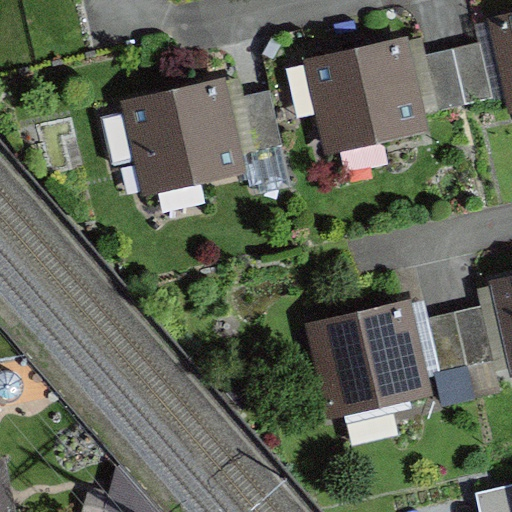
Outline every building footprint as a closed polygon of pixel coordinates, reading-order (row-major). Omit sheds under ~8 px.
[(511,18),(480,26),(485,47),(498,108),(501,122),(511,119),(511,18)] [(498,108),(485,47),(449,55),(463,116),(498,108)] [(429,137),(426,124),(412,64),(409,49),(303,73),(323,161),(429,137)] [(412,64),(426,124),(463,116),(449,55),(412,64)] [(241,185),(236,159),(226,116),(221,94),(124,115),(144,207),(241,185)] [(226,116),(236,159),(270,152),(260,108),(226,116)] [(511,279),(483,286),(488,309),(497,355),(502,377),(511,375),(511,279)] [(462,363),(497,355),(488,309),(452,317),(462,363)] [(424,398),(418,372),(409,326),(406,310),(310,330),(328,418),(424,398)] [(409,326),(418,372),(462,363),(452,317),(409,326)] [(0,511),(13,511),(4,466),(0,466),(0,511)] [(92,511),(133,511),(117,492),(92,511)]
